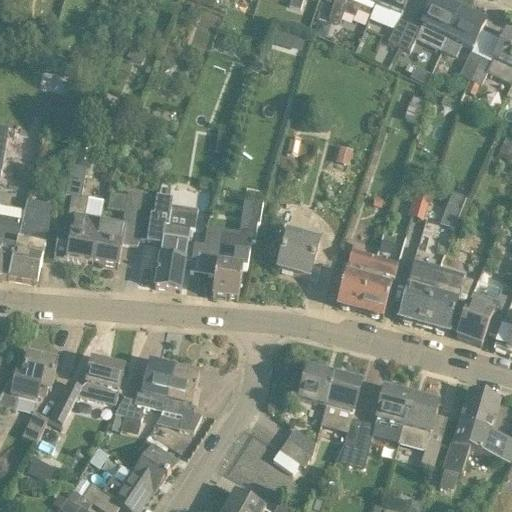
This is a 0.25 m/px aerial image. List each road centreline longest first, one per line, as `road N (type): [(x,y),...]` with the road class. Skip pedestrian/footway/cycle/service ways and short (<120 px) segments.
road 1 (tertiary): [(511,384),(347,338),(258,325)]
road 2 (tertiary): [(258,325),(0,299)]
road 3 (residential): [(167,511),(239,397),(258,325)]
